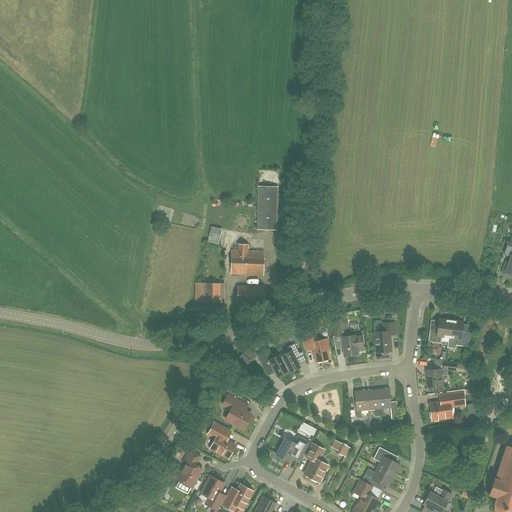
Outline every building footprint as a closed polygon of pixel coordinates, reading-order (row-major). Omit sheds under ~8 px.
[(265,173),(267,181),(276,179),(275,171),(265,173)] [(258,187),(257,229),(276,230),(278,187),(258,187)] [(211,227),(207,241),(218,244),(222,230),(211,227)] [(232,251),(231,272),(231,274),(263,276),(263,252),(248,252),(248,244),(238,244),(238,251),(232,251)] [(511,255),(510,258),(509,263),(506,262),(502,272),(502,274),(505,275),(511,277),(511,255)] [(224,283),(205,283),(205,303),(224,304),(224,283)] [(237,304),(262,304),(263,286),(238,286),(237,304)] [(395,307),(381,308),(382,314),(390,313),(390,317),(396,317),(395,307)] [(448,348),(451,320),(439,319),(437,331),(430,330),(428,342),(441,344),(441,337),(448,338),(447,347),(448,348)] [(345,334),(343,332),(341,320),(331,321),(333,337),(341,336),(344,356),(357,354),(356,350),(363,349),(361,335),(354,336),(354,335),(346,337),(345,334)] [(451,320),(448,348),(455,349),(456,346),(468,347),(469,335),(462,334),(463,322),(451,320)] [(383,324),(384,333),(374,333),(376,353),(382,352),(382,354),(383,355),(388,354),(389,353),(389,351),(391,351),(389,336),(396,335),(395,323),(383,324)] [(286,328),(291,342),(298,339),(293,326),(286,328)] [(327,339),(318,341),(315,330),(304,333),(306,345),(307,350),(314,349),(316,362),(329,359),(328,351),(330,351),(327,339)] [(299,352),(294,343),(284,348),(282,347),(277,349),(280,354),(289,372),(300,367),(294,355),(299,352)] [(289,372),(280,354),(274,358),(269,349),(257,355),(262,365),(269,361),(277,376),(288,371),(289,372)] [(240,357),(247,364),(252,359),(245,352),(240,357)] [(455,372),(457,364),(444,362),(443,369),(428,371),(428,378),(427,378),(428,388),(433,387),(433,392),(442,391),(441,375),(447,375),(448,370),(455,372)] [(390,389),(378,390),(380,417),(384,416),(384,409),(391,409),(392,420),(398,419),(397,407),(391,408),(390,389)] [(380,417),(378,390),(366,391),(368,411),(376,410),(376,417),(380,417)] [(368,411),(366,391),(355,392),(356,412),(357,411),(358,418),(361,418),(361,411),(368,411)] [(432,420),(452,418),(450,407),(464,405),(463,392),(439,395),(440,402),(430,403),(432,420)] [(237,408),(240,402),(228,395),(222,405),(231,410),(226,420),(243,429),(251,415),(237,408)] [(192,432),(199,433),(200,425),(193,424),(192,432)] [(226,441),(231,433),(214,424),(209,432),(217,436),(210,449),(228,458),(235,445),(226,441)] [(314,435),(317,430),(310,427),(307,432),(314,435)] [(310,444),(308,442),(298,437),(295,443),(285,438),(276,455),(289,463),(291,459),(299,463),(310,444)] [(188,445),(183,443),(178,452),(183,455),(188,445)] [(318,461),(324,451),(312,444),(305,457),(311,460),(304,474),(319,483),(328,467),(318,461)] [(341,444),(336,453),(341,456),(347,447),(341,444)] [(511,511),(511,447),(506,445),(495,479),(493,478),(488,495),(496,498),(494,506),(494,507),(494,509),(494,510),(494,511),(511,511)] [(378,468),(394,477),(400,466),(388,459),(392,453),(380,447),(374,460),(380,463),(378,468)] [(177,479),(179,480),(178,481),(177,483),(177,486),(177,488),(178,490),(179,491),(181,492),(183,492),(185,492),(187,491),(189,490),(191,486),(197,490),(201,482),(197,480),(197,479),(196,478),(201,469),(195,466),(201,456),(189,450),(183,461),(186,463),(177,479)] [(365,476),(362,481),(373,487),(376,482),(388,488),(394,477),(378,468),(375,473),(368,469),(365,476)] [(210,507),(217,510),(225,495),(219,491),(223,483),(210,476),(200,493),(208,497),(206,501),(212,504),(210,507)] [(373,487),(362,481),(359,480),(352,493),(359,496),(352,510),(356,511),(370,511),(373,506),(375,507),(379,500),(369,495),(373,487)] [(154,496),(161,500),(167,488),(160,484),(154,496)] [(232,486),(222,506),(233,511),(241,511),(252,491),(240,485),(238,489),(232,486)] [(443,490),(439,497),(429,492),(423,503),(435,510),(433,511),(446,511),(443,510),(452,494),(443,490)] [(263,497),(255,511),(271,511),(276,504),(263,497)]
